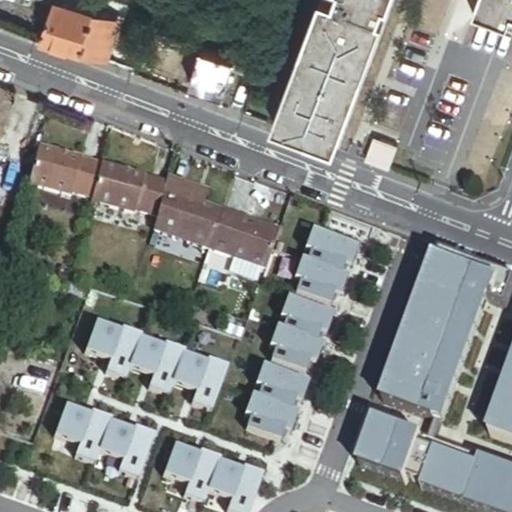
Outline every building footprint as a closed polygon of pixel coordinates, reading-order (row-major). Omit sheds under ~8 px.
[(336,152),(385,24),(380,22),(386,8),(390,10),(393,0),(337,0),(336,5),(323,0),(274,128),(336,152)] [(511,29),(511,0),(481,0),(475,16),(511,29)] [(80,53),(92,15),(56,4),(44,41),(80,53)] [(116,23),(92,15),(80,53),(104,61),(116,23)] [(232,74),(236,61),(202,50),(191,87),(225,97),(232,74)] [(257,83),(263,69),(236,61),(232,74),(257,83)] [(388,172),(397,148),(374,139),(365,163),(388,172)] [(99,170),(36,153),(26,190),(89,207),(99,170)] [(166,188),(99,170),(89,207),(156,225),(166,188)] [(156,225),(153,236),(207,254),(220,216),(205,210),(210,196),(168,182),(166,188),(156,225)] [(207,254),(264,272),(277,235),(220,216),(207,254)] [(356,250),(309,234),(302,253),(309,256),(305,265),(340,278),(343,268),(349,270),(356,250)] [(507,312),(511,299),(511,282),(441,255),(383,407),(442,427),(489,305),(507,312)] [(305,265),(299,263),(292,283),(298,285),(294,297),(328,310),(332,298),(338,300),(345,280),(340,278),(305,265)] [(332,319),(285,302),(278,322),(284,324),(280,334),(315,347),(319,337),(324,338),(332,319)] [(137,344),(138,345),(139,342),(118,335),(117,337),(92,328),(81,358),(106,367),(102,379),(123,386),(127,375),(126,374),(137,344)] [(315,347),(280,334),(274,332),(267,351),(273,354),(269,365),(304,378),(308,367),(314,368),(321,348),(315,347)] [(170,390),(180,360),(181,360),(182,358),(161,351),(160,353),(138,345),(137,344),(126,374),(127,375),(150,383),(146,395),(166,402),(170,390)] [(209,417),(224,373),(204,366),(203,368),(181,360),(180,360),(170,390),(193,398),(189,410),(209,417)] [(307,388),(260,371),(252,391),(259,393),(256,403),(290,415),(294,406),(299,407),(307,388)] [(511,380),(490,438),(511,446),(511,380)] [(256,403),(249,401),(242,420),(248,423),(244,434),(279,447),(283,435),(289,437),(296,417),(290,415),(256,403)] [(107,429),(108,426),(88,419),(87,421),(62,412),(51,442),(76,451),(72,463),(93,470),(97,459),(96,459),(107,428),(107,429)] [(511,511),(511,473),(377,426),(361,471),(406,487),(409,482),(424,487),(423,492),(480,511),(511,511)] [(136,486),(152,442),(131,434),(130,437),(107,429),(107,428),(96,459),(97,459),(120,467),(116,478),(136,486)] [(217,468),(218,466),(198,458),(197,461),(172,452),(161,482),(186,491),(182,502),(202,510),(206,498),(217,468)] [(250,511),(262,481),(241,474),(240,476),(217,468),(206,498),(229,507),(227,511),(250,511)]
